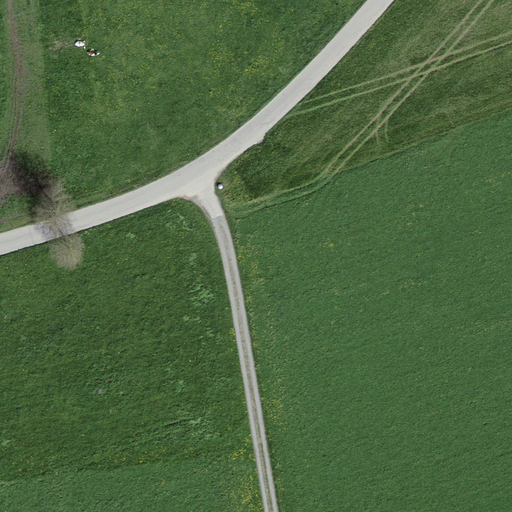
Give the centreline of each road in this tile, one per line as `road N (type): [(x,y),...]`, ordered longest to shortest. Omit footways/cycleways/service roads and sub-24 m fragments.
road 1 (unclassified): [(377,0),(285,103),(199,167),(112,210),(0,244)]
road 2 (track): [(199,167),(229,262),(271,511)]
